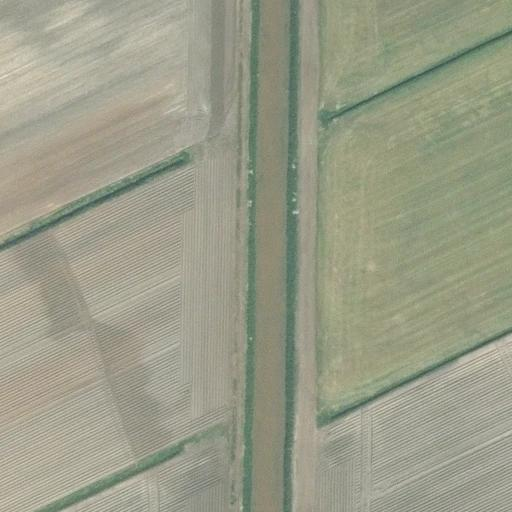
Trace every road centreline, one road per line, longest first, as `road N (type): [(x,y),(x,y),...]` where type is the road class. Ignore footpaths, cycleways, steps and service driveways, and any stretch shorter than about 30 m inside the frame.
road 1 (track): [(229,511),(241,0)]
road 2 (track): [(303,511),(313,0)]
